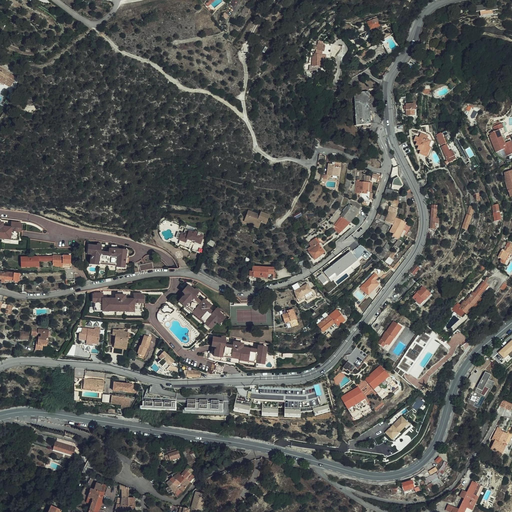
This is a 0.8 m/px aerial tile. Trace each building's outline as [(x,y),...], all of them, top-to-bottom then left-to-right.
[(492,4),(491,2),(476,5),(477,11),(480,11),(481,16),(493,14),(493,10),(498,9),(497,3),(492,4)] [(338,21),(336,17),(328,23),(329,25),(331,26),(338,21)] [(376,19),(367,22),(370,30),(372,29),(373,31),(374,34),(374,36),(382,34),(380,27),(381,27),(381,26),(379,27),(376,19)] [(320,69),(321,67),(316,67),(317,58),(321,58),(322,57),(314,56),(314,54),(313,54),(312,66),(314,66),(314,69),(320,69)] [(409,62),(405,69),(409,72),(414,67),(409,62)] [(12,87),(15,82),(14,82),(15,80),(16,81),(18,78),(0,65),(0,79),(7,84),(12,87)] [(371,124),(370,91),(355,92),(356,124),(371,124)] [(417,116),(415,101),(410,102),(411,105),(406,105),(407,117),(417,116)] [(492,139),(500,154),(505,152),(509,159),(511,157),(511,144),(506,146),(502,138),(506,136),(501,126),(494,130),(496,135),(491,137),(492,139)] [(423,136),(430,139),(434,141),(433,137),(424,133),(423,136)] [(436,139),(438,146),(440,145),(440,146),(445,144),(441,133),(436,135),(437,138),(436,138),(436,139)] [(429,142),(430,139),(423,136),(420,134),(416,142),(419,144),(418,147),(421,149),(419,152),(423,154),(421,157),(429,160),(434,150),(433,149),(433,148),(431,147),(432,144),(429,142)] [(498,155),(500,154),(492,139),(490,140),(498,155)] [(403,153),(406,158),(412,155),(408,145),(401,148),(403,152),(403,153)] [(446,162),(447,164),(454,160),(451,152),(449,153),(446,146),(441,148),(446,159),(445,160),(446,162)] [(338,177),(340,168),(339,168),(339,166),(335,165),(328,164),(326,174),(338,177)] [(371,180),(380,183),(382,176),(373,173),(371,180)] [(366,182),(359,182),(358,193),(362,193),(362,191),(364,191),(364,193),(369,194),(369,192),(371,192),(371,183),(369,182),(366,182)] [(369,194),(364,193),(362,193),(362,200),(370,201),(371,192),(369,192),(369,194)] [(357,214),(360,211),(352,206),(335,229),(340,234),(349,226),(356,216),(357,217),(359,215),(357,214)] [(492,207),(494,218),(494,223),(501,221),(498,206),(492,207)] [(253,224),(259,227),(260,223),(265,225),(269,216),(260,212),(258,216),(256,216),(257,215),(248,211),(245,217),(248,218),(247,222),(250,223),(253,224)] [(395,218),(396,216),(396,215),(389,211),(385,221),(392,226),(389,233),(391,234),(390,237),(396,240),(406,224),(395,218)] [(466,216),(462,229),(467,231),(472,217),(466,216)] [(8,237),(17,237),(17,233),(18,225),(18,224),(9,223),(9,228),(9,230),(0,229),(0,237),(8,239),(8,237)] [(193,242),(192,243),(190,250),(201,254),(206,241),(200,239),(202,235),(193,232),(193,233),(184,230),(182,234),(180,233),(180,234),(178,239),(178,240),(179,240),(184,242),(182,246),(188,248),(190,242),(190,241),(193,242)] [(307,250),(308,250),(319,242),(316,238),(309,243),(311,247),(307,250)] [(511,243),(509,241),(508,242),(505,240),(501,248),(502,249),(499,256),(502,258),(500,261),(507,264),(511,256),(511,243)] [(402,243),(401,242),(398,241),(391,249),(395,251),(402,243)] [(319,242),(308,250),(314,260),(324,253),(318,244),(320,243),(319,242)] [(116,263),(124,264),(125,258),(125,251),(125,250),(117,249),(115,249),(115,253),(117,254),(116,256),(108,255),(109,254),(100,253),(100,252),(101,247),(101,246),(88,245),(88,249),(90,249),(90,254),(91,254),(90,260),(98,261),(98,262),(108,263),(107,264),(116,265),(116,263)] [(115,249),(116,245),(111,245),(110,253),(102,252),(100,252),(100,253),(109,254),(108,255),(116,256),(117,254),(115,253),(115,249)] [(379,261),(389,249),(385,245),(381,250),(379,253),(375,257),(379,261)] [(336,273),(338,276),(358,260),(351,251),(324,272),(329,278),(336,273)] [(68,257),(50,256),(50,258),(18,259),(18,264),(22,264),(23,269),(37,268),(36,263),(50,262),(50,267),(60,267),(60,269),(68,269),(68,267),(68,265),(68,262),(68,257)] [(153,269),(151,262),(138,265),(139,271),(144,270),(153,269)] [(258,264),(258,269),(259,269),(259,274),(256,274),(256,276),(256,285),(263,285),(263,275),(274,275),(274,270),(280,270),(280,265),(258,264)] [(425,270),(422,267),(415,272),(418,276),(425,270)] [(13,281),(13,274),(8,274),(8,273),(2,272),(2,273),(1,280),(1,282),(4,283),(4,280),(13,281)] [(74,273),(65,274),(65,281),(65,285),(67,285),(67,281),(74,280),(74,273)] [(358,291),(359,291),(366,298),(368,296),(372,299),(378,293),(374,290),(379,284),(376,281),(379,277),(375,273),(365,285),(364,284),(358,291)] [(412,287),(418,283),(414,279),(409,283),(412,287)] [(457,307),(464,312),(465,313),(471,307),(473,308),(481,299),(480,297),(489,286),(483,281),(474,292),(471,295),(470,294),(469,294),(464,300),(463,300),(459,304),(457,307)] [(221,321),(224,318),(221,317),(217,314),(215,310),(214,310),(211,313),(210,315),(204,310),(205,309),(198,303),(197,304),(192,299),(193,297),(196,294),(187,285),(184,288),(186,290),(183,293),(184,294),(180,298),(186,303),(185,304),(193,311),(199,316),(198,317),(204,322),(205,321),(212,326),(215,322),(216,323),(219,320),(221,321)] [(293,286),(292,287),(293,290),(298,303),(305,299),(307,302),(315,297),(311,292),(307,285),(299,289),(298,287),(296,289),(293,286)] [(417,305),(430,296),(423,287),(411,296),(416,303),(417,305)] [(133,301),(133,299),(124,299),(124,298),(121,298),(121,295),(122,295),(122,291),(117,290),(117,299),(102,298),(102,300),(116,301),(116,302),(123,302),(123,301),(133,301)] [(134,307),(142,307),(142,304),(142,295),(142,294),(133,294),(133,299),(133,301),(123,301),(123,302),(116,302),(116,301),(102,300),(102,298),(103,293),(95,293),(95,294),(94,301),(94,306),(102,306),(102,308),(116,308),(124,308),(124,309),(134,309),(134,307)] [(4,296),(0,294),(0,308),(5,309),(6,309),(7,306),(12,307),(12,305),(2,303),(2,302),(4,296)] [(431,298),(430,296),(417,305),(416,303),(414,304),(417,308),(431,298)] [(209,302),(209,301),(206,299),(201,304),(195,298),(193,297),(192,299),(197,304),(198,303),(205,309),(204,310),(210,315),(211,313),(210,312),(207,309),(207,308),(205,306),(207,303),(208,304),(209,302)] [(178,301),(184,306),(185,304),(186,303),(180,298),(178,301)] [(313,301),(303,307),(305,309),(308,309),(315,305),(313,301)] [(460,316),(464,312),(457,307),(459,304),(457,302),(451,309),(460,316)] [(169,314),(174,310),(172,308),(169,307),(168,305),(167,305),(166,304),(165,303),(164,303),(163,304),(162,306),(161,308),(159,309),(163,314),(164,313),(166,313),(168,313),(169,314)] [(184,306),(191,313),(193,311),(185,304),(184,306)] [(296,320),(292,309),(286,310),(287,314),(281,315),(283,323),(296,320)] [(221,317),(224,318),(215,310),(217,314),(221,317)] [(338,327),(344,320),(343,320),(335,310),(317,326),(323,333),(332,326),(329,323),(332,321),(335,323),(338,327)] [(191,313),(203,324),(204,322),(198,317),(199,316),(193,311),(191,313)] [(350,327),(344,320),(338,327),(344,334),(350,327)] [(209,329),(212,326),(205,321),(204,322),(203,324),(209,329)] [(404,329),(393,322),(386,332),(383,336),(378,344),(383,347),(386,344),(389,346),(394,338),(394,339),(396,340),(404,329)] [(93,335),(93,330),(81,328),(80,333),(78,333),(77,341),(83,342),(82,344),(96,347),(98,336),(93,335)] [(46,346),(48,331),(37,330),(37,334),(40,334),(39,338),(37,337),(35,350),(42,350),(42,345),(46,346)] [(123,344),(128,344),(129,338),(130,338),(131,333),(124,333),(124,331),(119,331),(118,331),(113,331),(112,335),(113,335),(113,338),(116,338),(115,344),(123,345),(123,344)] [(511,333),(491,355),(499,363),(511,350),(511,333)] [(138,355),(139,355),(144,357),(146,349),(147,345),(149,346),(151,338),(145,336),(141,347),(140,347),(138,355)] [(263,360),(265,347),(256,347),(256,351),(255,354),(248,352),(239,350),(239,351),(232,350),(232,349),(223,347),(223,345),(224,340),(212,338),(211,342),(213,342),(213,346),(214,347),(213,352),(221,353),(221,355),(230,356),(230,357),(238,358),(246,359),(246,360),(254,361),(254,359),(263,360)] [(386,351),(394,339),(394,338),(389,346),(386,344),(383,347),(382,349),(386,351)] [(255,354),(256,351),(241,348),(241,347),(238,347),(238,343),(239,344),(239,340),(235,339),(233,347),(225,346),(223,345),(223,347),(232,349),(232,350),(239,351),(239,350),(248,352),(255,354)] [(354,345),(343,359),(348,363),(343,369),(347,371),(348,370),(352,373),(353,372),(356,369),(359,371),(370,357),(354,345)] [(179,368),(178,367),(171,365),(176,360),(166,350),(160,355),(163,358),(160,360),(167,368),(169,367),(178,371),(179,368)] [(213,352),(209,352),(209,351),(204,351),(203,356),(207,357),(207,358),(212,360),(212,356),(213,352)] [(511,357),(510,355),(499,365),(503,370),(511,362),(511,357)] [(167,368),(160,360),(159,362),(166,370),(167,368)] [(382,368),(366,381),(367,382),(383,369),(382,368)] [(383,369),(367,382),(377,394),(379,393),(379,394),(378,395),(381,398),(396,385),(383,369)] [(484,371),(469,403),(481,409),(494,381),(489,379),(491,374),(484,371)] [(360,377),(353,372),(352,373),(358,378),(369,392),(371,390),(360,377)] [(89,389),(89,390),(103,392),(104,381),(88,379),(88,380),(84,379),(83,384),(81,384),(80,390),(83,390),(83,387),(87,387),(89,389)] [(113,382),(113,390),(132,393),(133,385),(113,382)] [(323,388),(314,391),(318,404),(321,403),(322,406),(330,404),(331,404),(330,400),(328,401),(326,397),(328,397),(327,395),(326,396),(325,393),(323,388)] [(343,401),(360,390),(359,389),(342,399),(343,401)] [(145,390),(142,399),(140,402),(140,407),(144,407),(143,410),(149,410),(150,407),(153,407),(153,410),(159,411),(159,408),(163,408),(162,411),(169,411),(169,408),(169,404),(169,402),(169,400),(174,401),(174,399),(147,394),(147,390),(145,390)] [(360,390),(343,401),(353,419),(371,408),(360,390)] [(318,404),(314,391),(309,393),(305,394),(308,407),(303,409),(304,412),(309,411),(310,415),(318,412),(317,409),(323,408),(325,412),(334,410),(333,405),(331,406),(330,404),(322,406),(321,403),(318,404)] [(121,404),(120,409),(129,410),(131,401),(135,401),(136,399),(111,395),(110,402),(121,404)] [(417,411),(425,402),(419,397),(411,406),(417,411)] [(222,405),(186,403),(185,409),(189,410),(189,412),(197,413),(197,410),(201,410),(201,413),(209,413),(209,411),(213,411),(213,414),(221,414),(222,405)] [(506,407),(495,403),(493,409),(503,413),(506,407)] [(234,411),(250,413),(251,405),(235,404),(234,411)] [(285,417),(301,417),(301,407),(285,408),(285,417)] [(378,445),(384,442),(382,438),(387,434),(389,436),(389,437),(389,439),(390,439),(391,440),(393,440),(394,441),(401,434),(400,432),(405,428),(407,429),(411,425),(406,420),(405,420),(404,418),(402,417),(401,418),(393,426),(392,425),(390,426),(389,427),(388,428),(374,437),(378,445)] [(496,432),(497,431),(492,429),(486,441),(489,443),(485,451),(497,456),(501,446),(499,445),(503,435),(496,432)] [(74,447),(76,444),(75,443),(58,438),(56,442),(55,441),(53,449),(73,454),(75,447),(74,447)] [(178,452),(178,451),(178,450),(170,452),(168,452),(168,455),(169,455),(171,460),(171,461),(181,458),(179,452),(178,452)] [(83,458),(87,464),(82,472),(86,475),(88,476),(90,472),(94,467),(90,457),(90,454),(83,458)] [(445,468),(448,463),(444,462),(441,466),(436,472),(438,475),(445,468)] [(186,480),(191,475),(186,471),(184,474),(182,475),(181,477),(185,479),(186,480)] [(194,477),(191,474),(191,475),(186,480),(190,482),(194,477)] [(425,478),(422,480),(422,482),(420,483),(422,485),(425,484),(424,481),(426,480),(427,482),(433,479),(431,475),(425,478)] [(167,483),(170,487),(178,480),(174,477),(167,483)] [(407,482),(402,484),(404,490),(414,487),(411,478),(406,480),(407,482)] [(186,488),(190,482),(186,480),(185,479),(181,484),(186,488)] [(178,487),(181,484),(178,480),(170,487),(172,490),(173,488),(176,490),(178,487)] [(474,507),(483,487),(471,482),(467,491),(462,489),(460,496),(464,498),(462,502),(474,507)] [(98,511),(105,493),(101,492),(103,484),(101,483),(101,484),(96,483),(94,490),(91,489),(86,503),(91,504),(88,511),(98,511)] [(129,488),(120,485),(120,489),(122,489),(122,494),(121,499),(121,505),(117,504),(115,511),(137,511),(138,510),(135,510),(135,506),(136,506),(136,498),(129,498),(129,488)] [(178,499),(183,492),(180,489),(175,496),(177,499),(178,499)] [(202,511),(206,495),(196,492),(191,508),(202,511)] [(471,511),(474,507),(462,502),(459,509),(454,507),(452,511),(471,511)]
